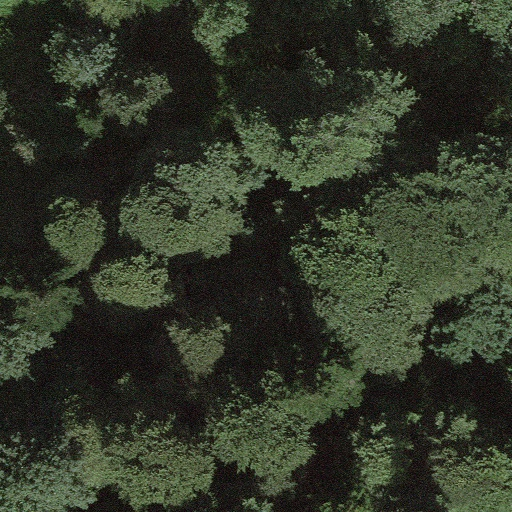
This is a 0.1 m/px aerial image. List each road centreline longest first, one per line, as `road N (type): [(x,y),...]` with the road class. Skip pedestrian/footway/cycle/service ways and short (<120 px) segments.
road 1 (track): [(0,11),(147,32),(202,57),(261,115),(299,184),(346,360),(441,511)]
road 2 (track): [(0,206),(241,96)]
